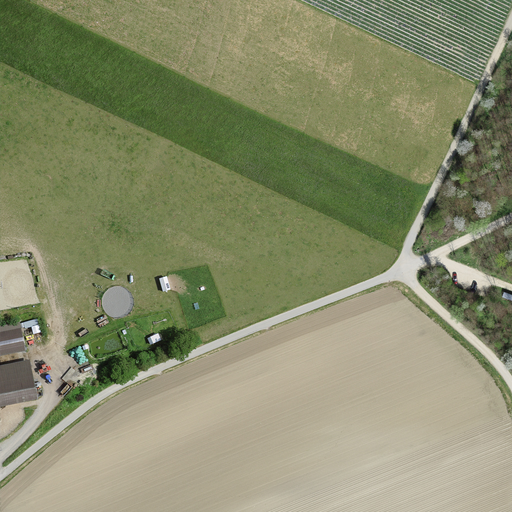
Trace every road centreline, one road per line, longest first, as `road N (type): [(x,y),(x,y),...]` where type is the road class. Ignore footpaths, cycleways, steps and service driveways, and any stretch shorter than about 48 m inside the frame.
road 1 (unclassified): [(0,477),(79,411),(139,375),(398,272)]
road 2 (track): [(511,18),(398,272)]
road 3 (track): [(398,272),(511,383)]
